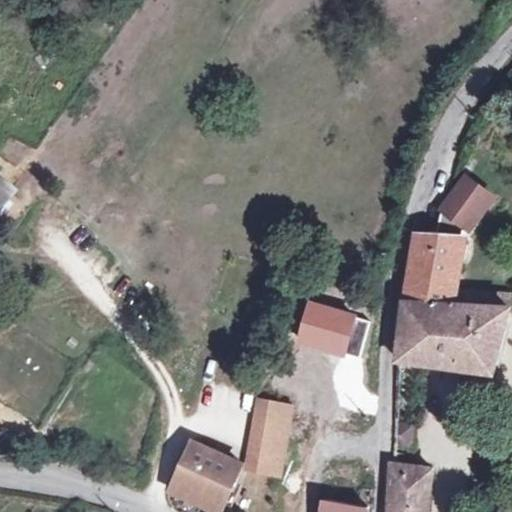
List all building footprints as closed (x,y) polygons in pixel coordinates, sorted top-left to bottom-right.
[(440,209),(433,236),(462,237),(463,225),(465,227),(490,194),(464,176),(440,209)] [(0,204),(10,193),(0,184),(0,204)] [(416,236),(413,235),(402,301),(452,304),(463,237),(462,237),(433,236),(432,236),(431,230),(416,229),(416,236)] [(489,300),(468,298),(467,305),(489,307),(489,300)] [(452,304),(402,301),(397,360),(494,372),(511,308),(489,307),(467,305),(452,304)] [(286,366),(273,362),(268,380),(282,383),(286,366)] [(328,383),(298,378),(294,399),(309,402),(309,407),(337,412),(342,388),(328,385),(328,383)] [(241,472),(281,478),(293,404),(254,398),(241,472)] [(412,424),(394,423),(393,444),(410,445),(412,424)] [(240,467),(191,445),(172,488),(221,510),(240,467)] [(392,454),(392,465),(389,511),(427,511),(432,470),(411,466),(411,456),(392,454)] [(367,468),(334,462),(327,499),(370,507),(372,494),(372,489),(364,488),(367,468)] [(369,511),(370,507),(327,499),(324,511),(369,511)]
